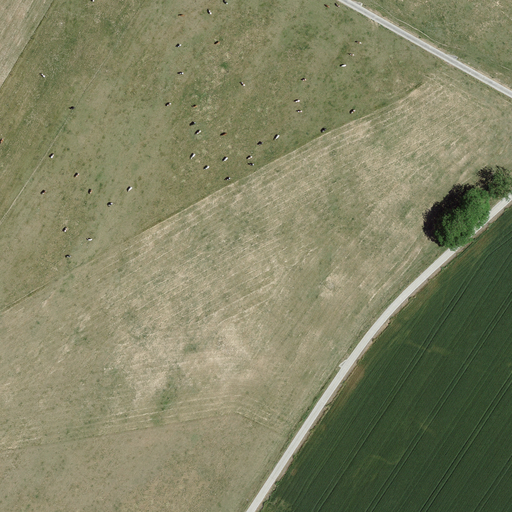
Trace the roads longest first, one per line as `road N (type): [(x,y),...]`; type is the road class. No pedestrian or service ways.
road 1 (unclassified): [(511,196),(363,341),(249,511)]
road 2 (track): [(511,94),(343,0)]
